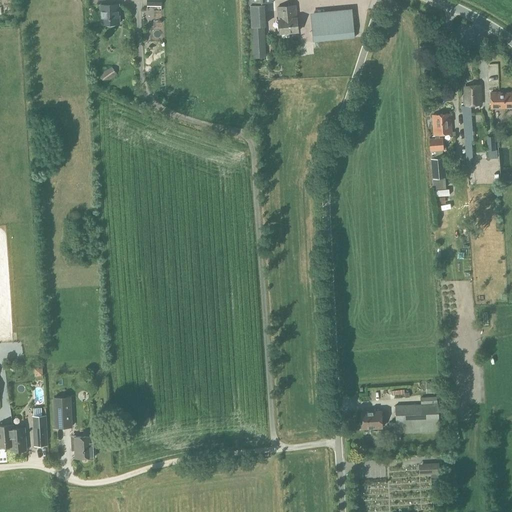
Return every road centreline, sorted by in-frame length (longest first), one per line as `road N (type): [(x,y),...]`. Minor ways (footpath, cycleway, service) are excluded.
road 1 (unclassified): [(343,511),(325,177),(380,0)]
road 2 (track): [(276,449),(180,460),(87,484),(31,465),(0,467)]
road 3 (unknown): [(452,7),(458,247)]
